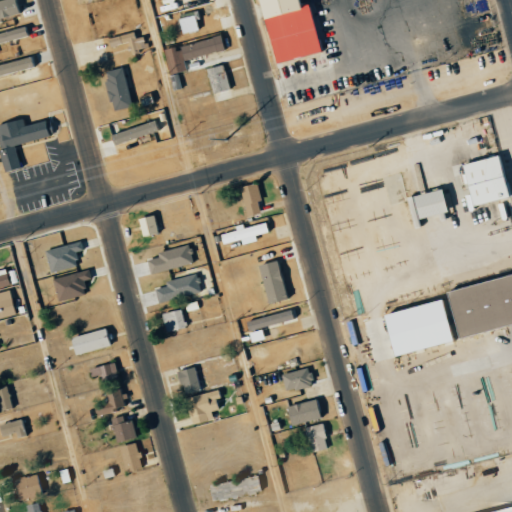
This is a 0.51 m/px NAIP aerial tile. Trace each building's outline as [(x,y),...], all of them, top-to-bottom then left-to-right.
[(0,0),(0,17),(18,15),(16,0),(0,0)] [(318,53),(307,4),(293,7),(291,0),(254,0),(269,64),(318,53)] [(196,31),(194,15),(178,18),(180,33),(196,31)] [(0,43),(28,35),(25,25),(0,32),(0,43)] [(107,37),(108,45),(127,43),(128,52),(145,50),(143,37),(133,38),(132,33),(107,37)] [(224,50),(220,35),(162,49),(168,74),(184,71),(182,60),(224,50)] [(0,75),(34,66),(31,56),(0,63),(0,75)] [(229,88),(223,64),(206,68),(212,93),(229,88)] [(101,72),(111,111),(131,106),(121,67),(101,72)] [(13,145),(51,136),(47,119),(23,125),(21,118),(0,122),(0,155),(4,171),(19,168),(13,145)] [(111,131),(114,142),(157,133),(155,122),(111,131)] [(460,163),(469,206),(505,199),(496,156),(460,163)] [(262,211),(254,183),(239,187),(246,216),(262,211)] [(445,211),(439,189),(410,196),(417,219),(445,211)] [(157,232),(153,215),(137,218),(141,236),(157,232)] [(256,241),(254,235),(267,232),(264,222),(219,234),(221,244),(239,240),(240,245),(256,241)] [(84,252),(80,240),(43,252),(50,273),(78,264),(75,254),(84,252)] [(192,264),(189,244),(156,250),(157,258),(146,259),(149,272),(192,264)] [(257,265),(266,303),(285,299),(276,260),(257,265)] [(0,287),(9,285),(5,268),(0,269),(0,287)] [(90,279),(88,269),(51,279),(57,301),(87,293),(84,281),(90,279)] [(511,323),(511,274),(444,290),(455,337),(511,323)] [(156,302),(200,293),(197,275),(153,284),(156,302)] [(0,319),(15,316),(9,290),(0,292),(0,319)] [(391,356),(449,341),(439,299),(381,314),(391,356)] [(166,333),(185,327),(180,308),(160,314),(166,333)] [(292,319),(290,310),(246,321),(248,331),(292,319)] [(68,338),(73,355),(108,346),(104,328),(68,338)] [(89,377),(98,375),(100,384),(117,381),(114,363),(87,368),(89,377)] [(199,391),(194,367),(176,370),(181,394),(199,391)] [(285,392),(313,385),(308,367),(280,374),(285,392)] [(13,385),(0,388),(0,410),(15,407),(12,398),(16,397),(13,385)] [(102,392),(105,401),(91,405),(95,416),(125,406),(119,387),(102,392)] [(184,398),(192,425),(212,419),(210,412),(217,410),(214,400),(219,398),(217,389),(184,398)] [(285,407),(290,426),(320,418),(315,399),(285,407)] [(113,441),(134,438),(132,421),(122,422),(121,416),(110,417),(113,441)] [(26,435),(21,419),(0,424),(0,436),(0,437),(12,434),(13,439),(26,435)] [(327,448),(321,423),(303,428),(309,452),(327,448)] [(124,472),(141,468),(135,443),(118,446),(124,472)] [(16,500),(40,496),(36,475),(12,479),(16,500)] [(210,500),(259,492),(257,476),(208,484),(210,500)] [(25,511),(39,511),(37,502),(23,506),(25,511)]
